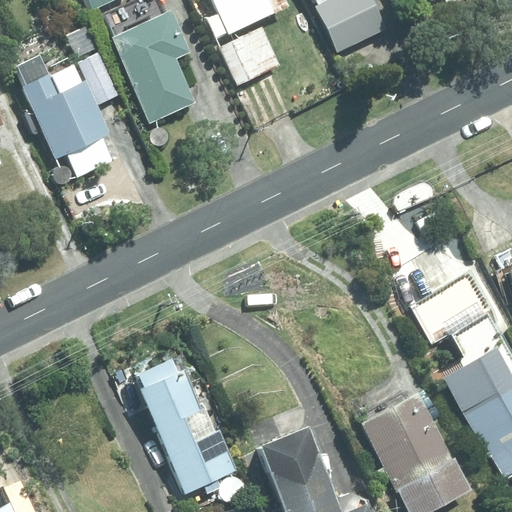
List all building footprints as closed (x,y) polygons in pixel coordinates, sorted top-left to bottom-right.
[(81,0),(88,11),(109,0),(81,0)] [(128,0),(133,10),(102,24),(109,39),(105,41),(144,126),(191,105),(171,61),(184,54),(167,18),(181,11),(175,0),(128,0)] [(284,7),(281,0),(207,0),(214,16),(204,21),(212,40),(284,7)] [(310,0),(315,8),(311,9),(334,55),(382,32),(366,0),(310,0)] [(258,30),(216,49),(234,86),(276,67),(258,30)] [(75,67),(94,107),(116,97),(97,57),(75,67)] [(97,138),(103,136),(79,84),(74,86),(69,76),(47,86),(44,78),(18,90),(51,161),(63,156),(74,179),(109,164),(97,138)] [(511,374),(504,379),(493,361),(471,375),(466,366),(439,383),(500,481),(511,473),(511,374)] [(213,481),(233,472),(215,432),(210,434),(198,410),(194,412),(176,373),(133,394),(182,495),(199,487),(204,497),(218,491),(213,481)] [(411,395),(354,427),(378,471),(373,474),(378,483),(385,479),(403,511),(428,511),(465,492),(411,395)] [(278,511),(361,511),(352,489),(327,499),(308,454),(262,473),(278,511)]
